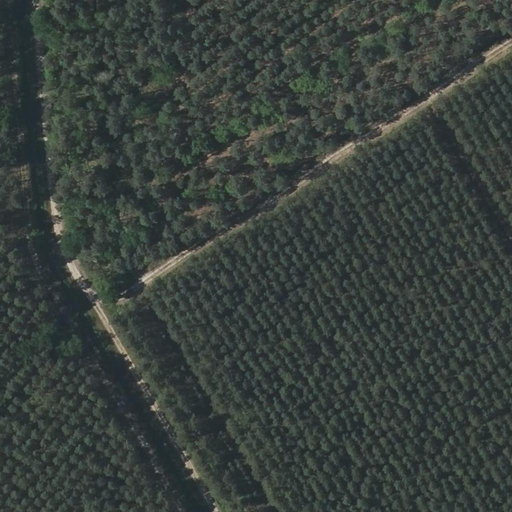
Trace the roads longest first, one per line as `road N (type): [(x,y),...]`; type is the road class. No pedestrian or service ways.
road 1 (track): [(216,511),(63,246),(41,0)]
road 2 (track): [(91,298),(134,286),(511,44)]
road 3 (track): [(434,93),(511,220)]
